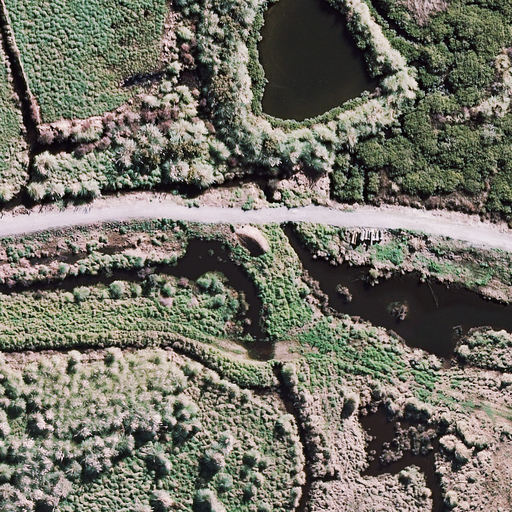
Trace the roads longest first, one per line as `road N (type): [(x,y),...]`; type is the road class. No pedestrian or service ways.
road 1 (track): [(280,353),(240,335),(0,340)]
road 2 (track): [(511,436),(280,353)]
road 3 (track): [(280,353),(323,476),(309,511)]
